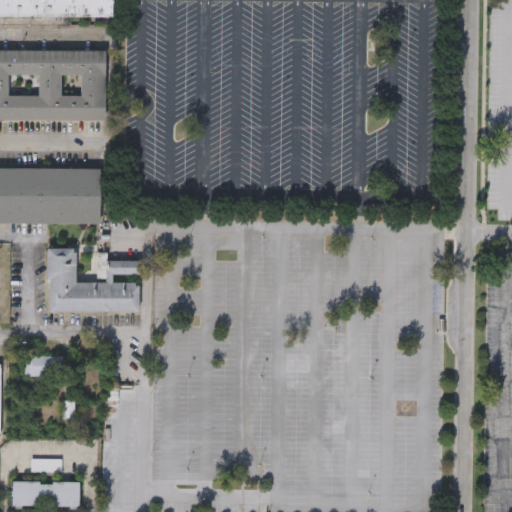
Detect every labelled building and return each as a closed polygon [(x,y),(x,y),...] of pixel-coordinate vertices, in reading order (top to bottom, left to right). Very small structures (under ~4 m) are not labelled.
[(0,0),(110,0),(110,18),(0,18),(0,0)] [(501,62),(511,62),(511,41),(501,42),(501,62)] [(0,51),(105,51),(105,70),(106,70),(106,104),(106,121),(0,121),(0,51)] [(0,170),(103,173),(101,226),(0,223),(0,170)] [(0,243),(11,244),(13,244),(12,322),(0,321),(0,243)] [(77,285),(142,285),(142,314),(72,314),(72,313),(47,313),(47,250),(77,250),(77,285)] [(62,355),(62,376),(22,376),(22,355),(62,355)] [(11,506),(11,481),(78,481),(78,507),(54,506),(54,498),(35,498),(35,506),(11,506)]
